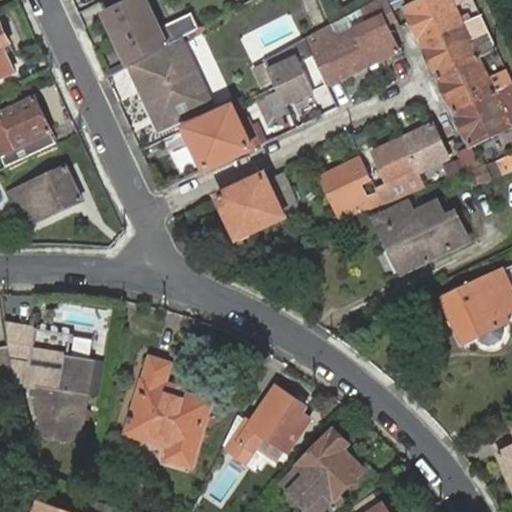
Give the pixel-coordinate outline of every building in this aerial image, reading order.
[(191,15),(165,27),(167,30),(161,33),(144,0),(136,0),(104,16),(127,62),(181,36),(197,28),(191,15)] [(397,20),(387,0),(375,0),(357,9),(366,26),(353,32),(369,65),(369,66),(400,52),(387,25),(397,20)] [(421,44),(470,20),(467,15),(460,19),(450,0),(422,0),(404,9),(421,44)] [(366,26),(357,9),(345,16),(352,31),(353,32),(366,26)] [(369,65),(353,32),(352,31),(345,16),(333,22),(304,37),(313,57),(328,86),(369,65)] [(472,26),(470,20),(421,44),(437,77),(478,58),(465,29),(472,26)] [(0,27),(0,78),(14,72),(4,50),(10,47),(1,27),(0,27)] [(181,36),(127,62),(158,135),(216,108),(181,36)] [(313,57),(304,37),(263,61),(268,72),(298,57),(301,63),(313,57)] [(298,57),(268,72),(285,105),(315,91),(301,63),(298,57)] [(493,86),(478,58),(437,77),(453,111),(501,87),(500,83),(493,86)] [(504,93),(501,87),(453,111),(464,132),(470,145),(511,126),(497,97),(504,93)] [(0,155),(7,168),(57,145),(35,99),(0,115),(0,155)] [(253,149),(233,108),(197,125),(206,144),(196,149),(206,171),(253,149)] [(403,138),(419,173),(450,158),(434,124),(403,138)] [(206,144),(197,125),(187,130),(196,149),(206,144)] [(390,186),(419,173),(403,138),(374,152),(390,186)] [(472,146),(460,151),(469,171),(481,165),(472,146)] [(511,153),(499,159),(505,173),(511,171),(511,153)] [(320,178),(337,212),(365,198),(360,188),(373,181),(362,158),(320,178)] [(485,164),(469,171),(475,185),(492,178),(485,164)] [(67,168),(10,194),(13,202),(29,194),(41,220),(82,202),(67,168)] [(241,215),(250,233),(284,217),(278,204),(282,201),(287,208),(299,203),(284,173),(268,182),(265,176),(220,197),(231,220),(241,215)] [(378,192),(384,204),(425,187),(419,173),(390,186),(378,192)] [(341,221),(372,209),(384,204),(378,192),(365,198),(337,212),(341,221)] [(412,269),(471,241),(458,216),(449,220),(442,205),(425,213),(418,200),(383,217),(389,229),(383,232),(393,252),(401,247),(412,269)] [(240,238),(250,233),(241,215),(231,220),(240,238)] [(401,247),(393,252),(404,273),(412,269),(401,247)] [(511,285),(504,269),(490,277),(443,299),(464,344),(511,321),(508,314),(511,312),(511,285)] [(37,390),(46,437),(80,442),(89,394),(97,396),(100,380),(91,378),(95,360),(32,349),(35,330),(6,325),(9,346),(12,363),(14,375),(15,383),(38,386),(37,390)] [(0,380),(14,375),(12,363),(9,346),(0,348),(0,380)] [(151,359),(126,433),(170,449),(166,460),(189,467),(209,405),(175,394),(174,397),(162,393),(170,366),(151,359)] [(14,375),(0,380),(0,388),(15,383),(14,375)] [(234,449),(247,458),(257,444),(263,435),(285,451),(287,452),(311,420),(303,414),(307,408),(278,387),(234,449)] [(352,445),(337,432),(334,429),(281,479),(291,489),(298,482),(307,474),(323,490),(315,499),(311,502),(306,506),(300,511),(334,511),(344,504),(338,496),(348,487),(356,496),(381,477),(371,465),(366,468),(346,451),(352,445)] [(263,435),(257,444),(279,460),(285,451),(263,435)] [(511,451),(501,456),(511,479),(511,451)] [(306,506),(315,499),(323,490),(307,474),(298,482),(291,489),(306,506)] [(388,511),(384,506),(381,507),(373,496),(357,508),(359,511),(388,511)]
